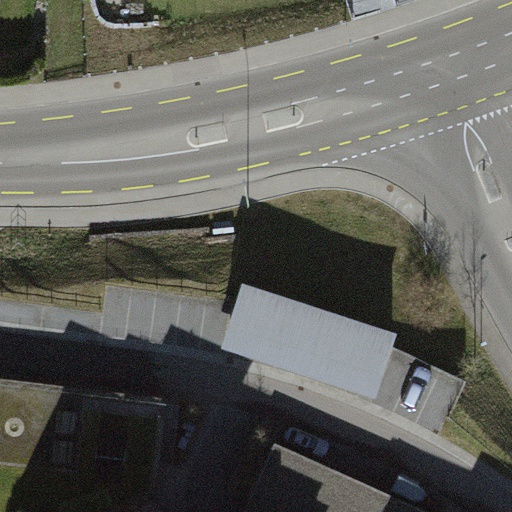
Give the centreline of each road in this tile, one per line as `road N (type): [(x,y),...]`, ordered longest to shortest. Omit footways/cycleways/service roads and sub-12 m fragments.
road 1 (primary): [(456,72),(245,128),(118,151),(0,160)]
road 2 (tertiary): [(456,72),(511,222)]
